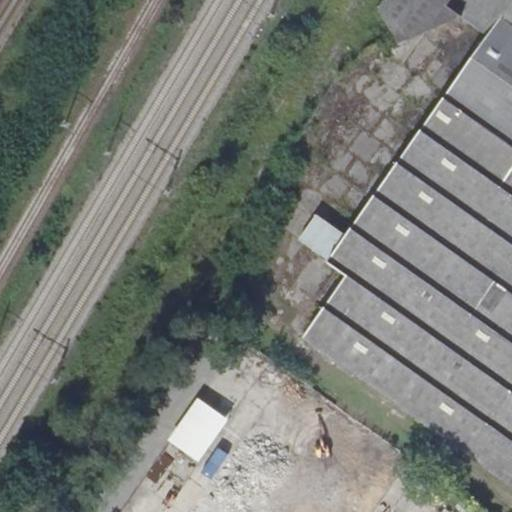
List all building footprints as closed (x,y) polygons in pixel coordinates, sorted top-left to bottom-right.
[(384,0),(398,36),(452,1),(452,0),(384,0)] [(419,136),(511,201),(511,0),(452,0),(452,1),(494,31),(419,136)] [(511,201),(419,136),(334,255),(351,268),(308,331),(511,476),(511,201)] [(301,238),(330,257),(347,230),(318,212),(301,238)] [(197,395),(172,440),(204,458),(230,413),(197,395)]
